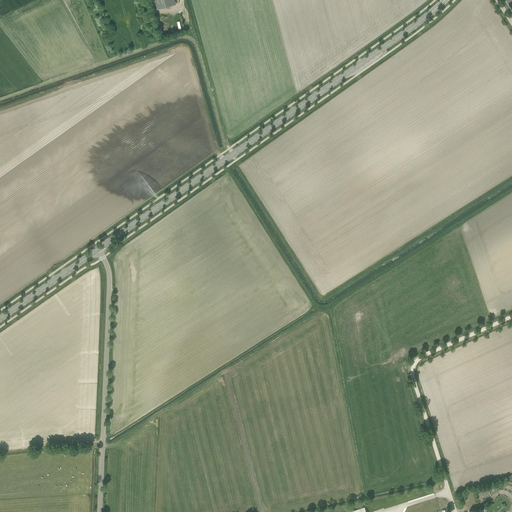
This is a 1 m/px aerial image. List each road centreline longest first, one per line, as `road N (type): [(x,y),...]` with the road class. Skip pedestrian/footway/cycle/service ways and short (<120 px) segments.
road 1 (tertiary): [(97,250),(445,0)]
road 2 (unclassified): [(102,511),(110,276),(97,250)]
road 3 (track): [(511,318),(415,363),(456,511)]
